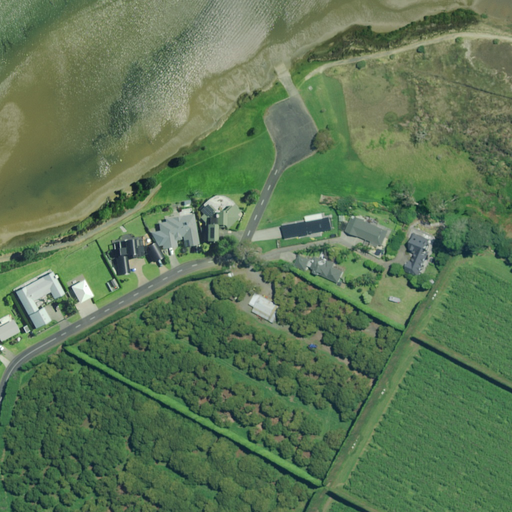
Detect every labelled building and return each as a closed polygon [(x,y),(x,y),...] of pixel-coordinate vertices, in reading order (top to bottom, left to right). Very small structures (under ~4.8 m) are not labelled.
[(212,206),(211,207),(209,205),(208,206),(206,203),(199,209),(203,214),(204,242),(217,242),(216,226),(224,227),(227,230),(239,218),(237,215),(240,213),(233,205),(231,207),(230,205),(224,211),(217,211),(212,206)] [(176,241),(181,240),(180,237),(183,237),(183,240),(184,247),(199,245),(193,214),(164,220),(165,223),(158,224),(163,249),(177,247),(176,241)] [(325,219),(324,214),(307,217),(308,222),(284,227),(286,239),(334,230),(331,218),(325,219)] [(356,216),(355,218),(353,217),(347,232),(384,247),(390,231),(366,222),(367,220),(356,216)] [(432,240),(415,234),(408,250),(415,253),(408,271),(425,278),(434,257),(426,254),(432,240)] [(163,258),(157,246),(160,244),(157,238),(154,239),(155,242),(145,248),(153,263),(163,258)] [(139,245),(138,240),(132,241),(132,245),(126,246),(126,242),(116,243),(118,262),(115,262),(117,275),(129,274),(127,259),(145,257),(144,249),(142,250),(141,245),(139,245)] [(333,267),(335,264),(323,258),(322,260),(314,256),(311,260),(302,255),(296,266),(308,272),(309,269),(327,279),(327,278),(339,284),(344,273),(333,267)] [(27,317),(38,311),(33,302),(50,292),(54,300),(63,294),(50,270),(17,288),(18,290),(13,293),(27,317)] [(92,296),(83,280),(70,288),(76,297),(74,298),(77,305),(92,296)] [(284,308),(262,296),(253,311),(275,324),(284,308)] [(38,311),(27,317),(34,330),(50,321),(43,308),(38,311)] [(1,342),(19,332),(9,315),(0,320),(3,325),(0,326),(0,342),(1,342)]
